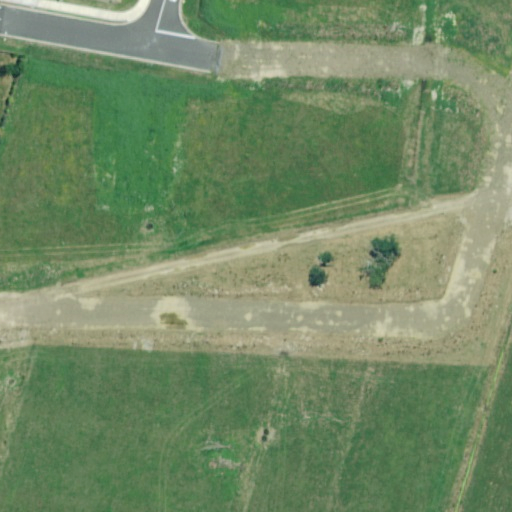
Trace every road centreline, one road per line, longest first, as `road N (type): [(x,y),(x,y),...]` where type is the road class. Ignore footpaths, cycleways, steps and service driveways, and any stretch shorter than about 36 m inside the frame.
road 1 (residential): [(511,128),(449,318),(0,310)]
road 2 (unknown): [(213,55),(511,97)]
road 3 (residential): [(0,18),(153,44)]
